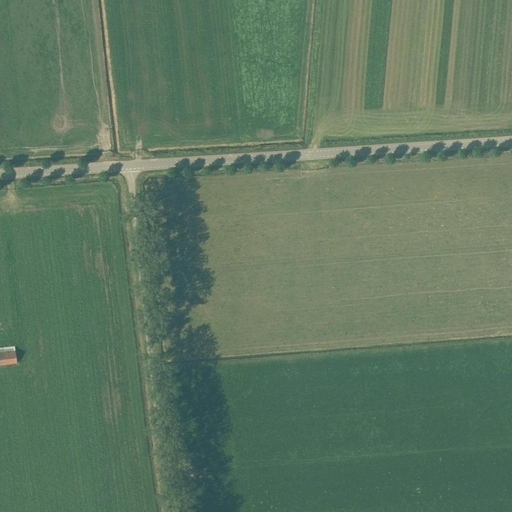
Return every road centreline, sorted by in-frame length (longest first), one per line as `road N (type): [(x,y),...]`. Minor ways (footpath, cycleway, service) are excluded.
road 1 (unclassified): [(511,141),(129,165)]
road 2 (unclassified): [(170,511),(129,165)]
road 3 (unclassified): [(129,165),(0,173)]
